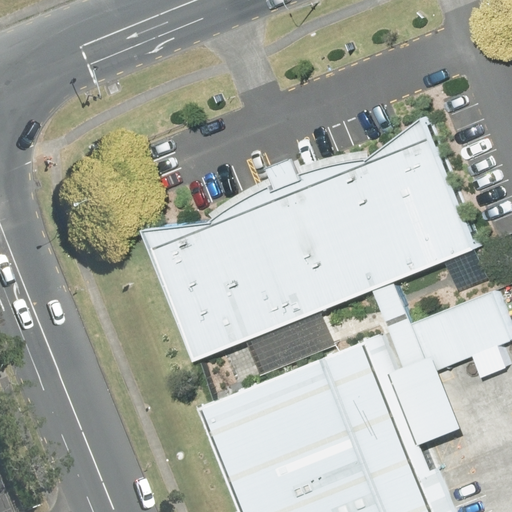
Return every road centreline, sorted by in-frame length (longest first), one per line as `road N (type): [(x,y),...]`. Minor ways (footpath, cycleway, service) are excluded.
road 1 (secondary): [(111,511),(0,221)]
road 2 (secondary): [(183,0),(0,73)]
